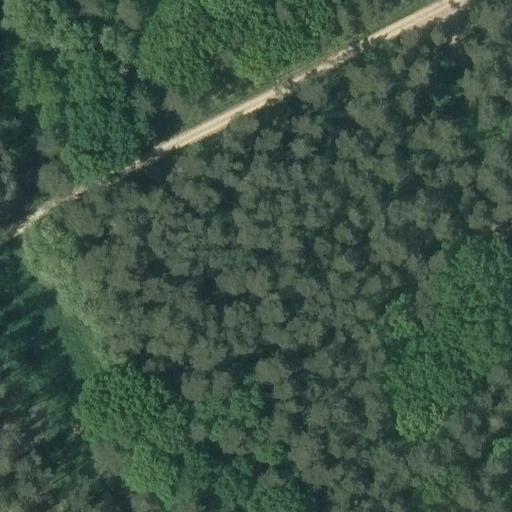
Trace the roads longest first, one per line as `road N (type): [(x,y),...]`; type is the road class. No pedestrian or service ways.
road 1 (track): [(467,0),(0,237)]
road 2 (track): [(511,304),(447,10)]
